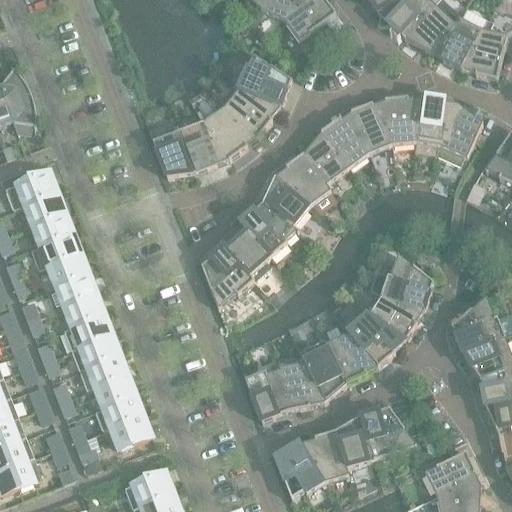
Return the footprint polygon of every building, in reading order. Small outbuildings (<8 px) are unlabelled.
[(263,17),(270,0),(241,0),(245,4),(247,2),(262,16),(262,17),(263,17)] [(270,0),(263,17),(285,27),(307,0),(270,0)] [(320,0),(307,0),(285,27),(300,48),(327,28),(337,21),(324,3),(323,4),(320,0)] [(366,0),(379,19),(408,0),(366,0)] [(423,0),(408,0),(379,19),(390,29),(389,30),(405,45),(435,11),(423,0)] [(435,11),(405,45),(406,46),(431,59),(462,25),(461,25),(456,30),(435,11)] [(462,25),(431,59),(444,65),(443,67),(462,77),(483,36),(462,25)] [(322,54),(335,38),(327,28),(300,48),(312,62),(317,58),(322,54)] [(483,36),(462,77),(464,77),(477,80),(476,81),(498,86),(508,41),(483,36)] [(240,96),(281,114),(293,88),(294,87),(256,62),(254,64),(256,65),(251,77),(249,76),(240,96)] [(33,102),(32,98),(30,93),(27,88),(24,84),(20,79),(16,76),(12,72),(11,73),(13,75),(0,92),(14,128),(18,140),(20,140),(19,139),(31,141),(33,131),(35,131),(35,134),(36,134),(37,127),(37,121),(36,114),(35,108),(33,102)] [(0,133),(14,128),(0,92),(0,91),(0,133)] [(224,115),(260,143),(273,126),(272,126),(281,114),(240,96),(233,92),(221,107),(227,112),(224,115)] [(393,151),(417,149),(424,104),(423,104),(410,105),(409,104),(388,106),(393,151)] [(424,104),(417,149),(416,159),(437,162),(442,153),(460,111),(445,109),(445,107),(424,104)] [(354,118),(370,160),(393,151),(388,106),(386,106),(386,107),(374,111),(374,110),(354,118)] [(460,111),(442,153),(468,165),(484,130),(460,111)] [(205,129),(231,166),(249,153),(248,152),(258,144),(259,144),(260,143),(224,115),(205,129)] [(323,138),(350,175),(370,160),(354,118),(352,118),(352,119),(342,126),(341,125),(323,138)] [(198,180),(182,138),(178,128),(173,130),(172,128),(150,137),(168,184),(196,180),(197,181),(198,180)] [(182,138),(198,180),(219,172),(230,166),(230,167),(231,166),(205,129),(182,138)] [(304,161),(331,197),(332,197),(328,191),(350,175),(323,138),(322,139),(304,161)] [(511,190),(511,140),(486,178),(488,179),(489,177),(501,183),(500,185),(511,190)] [(8,166),(16,163),(12,150),(3,154),(8,166)] [(276,183),(312,212),(326,201),(331,197),(304,161),(287,173),(288,175),(276,183)] [(15,217),(26,212),(59,199),(51,179),(7,196),(15,217)] [(264,210),(299,239),(300,238),(294,234),(312,212),(276,183),(264,210)] [(337,206),(331,197),(326,201),(332,210),(337,206)] [(26,212),(34,233),(67,220),(59,199),(26,212)] [(242,229),(272,263),(288,249),(286,247),(296,239),(298,240),(299,239),(264,210),(242,229)] [(34,233),(41,253),(75,240),(67,220),(34,233)] [(225,254),(255,288),(272,273),(267,268),(272,263),(242,229),(225,254)] [(41,253),(49,273),(83,260),(75,240),(41,253)] [(8,243),(0,245),(0,250),(4,260),(13,256),(8,243)] [(255,288),(225,254),(204,272),(203,273),(219,315),(221,314),(237,300),(239,302),(255,288)] [(49,273),(57,293),(91,280),(83,260),(49,273)] [(382,303),(425,317),(434,291),(435,290),(427,283),(418,276),(399,261),(398,263),(392,283),(377,278),(371,295),(382,303)] [(14,287),(23,283),(18,269),(9,273),(14,287)] [(423,270),(418,276),(427,283),(432,277),(423,270)] [(57,293),(65,313),(98,300),(91,280),(57,293)] [(23,283),(14,287),(19,300),(28,297),(23,283)] [(476,302),(481,308),(487,303),(482,297),(476,302)] [(65,313),(73,334),(106,321),(98,300),(65,313)] [(368,323),(406,348),(418,330),(417,329),(425,317),(382,303),(368,323)] [(464,361),(506,344),(498,324),(496,325),(488,305),(489,305),(487,303),(481,308),(453,333),(454,334),(464,361)] [(30,327),(39,323),(33,310),(24,313),(30,327)] [(7,336),(16,332),(11,318),(2,322),(7,336)] [(73,357),(114,341),(106,321),(73,334),(65,337),(73,357)] [(39,323),(30,327),(35,341),(44,337),(39,323)] [(406,348),(368,323),(350,339),(380,373),(396,359),(395,358),(405,349),(406,348)] [(234,330),(232,325),(224,328),(226,333),(234,330)] [(16,332),(7,336),(12,349),(22,346),(16,332)] [(328,350),(348,390),(367,381),(367,379),(378,374),(379,374),(380,373),(350,339),(328,350)] [(81,377),(122,361),(114,341),(73,357),(81,377)] [(511,358),(506,344),(464,361),(481,385),(511,372),(511,358)] [(348,390),(328,350),(326,345),(305,355),(310,366),(305,369),(325,409),(348,390)] [(45,368),(54,364),(49,350),(40,354),(45,368)] [(23,376),(32,373),(27,359),(18,363),(23,376)] [(88,397),(96,395),(130,381),(122,361),(81,377),(88,397)] [(54,364),(45,368),(51,381),(60,378),(54,364)] [(282,373),(290,418),(311,414),(311,412),(325,409),(305,369),(282,373)] [(511,372),(481,385),(486,413),(511,408),(511,372)] [(32,373),(23,376),(28,390),(37,386),(32,373)] [(290,418),(282,373),(280,374),(280,376),(268,381),(267,378),(246,386),(263,429),(290,418)] [(104,415),(137,401),(130,381),(96,395),(104,415)] [(0,408),(12,404),(4,383),(0,385),(0,408)] [(61,408),(70,404),(65,391),(56,394),(61,408)] [(38,416),(48,413),(42,399),(33,403),(38,416)] [(111,435),(145,422),(137,401),(104,415),(96,418),(104,437),(111,435)] [(12,404),(0,408),(0,431),(20,424),(12,404)] [(70,404),(61,408),(66,421),(75,418),(70,404)] [(511,408),(486,413),(499,440),(511,437),(511,408)] [(48,413),(38,416),(44,430),(53,427),(48,413)] [(362,423),(376,467),(396,461),(395,458),(415,453),(416,453),(417,452),(391,415),(390,416),(362,423)] [(145,422),(111,435),(119,456),(153,443),(145,422)] [(337,438),(349,482),(350,482),(348,475),(376,467),(362,423),(337,438)] [(0,454),(27,444),(20,424),(0,431),(0,454)] [(76,448),(85,445),(80,431),(71,435),(76,448)] [(511,437),(499,440),(503,461),(505,461),(507,473),(507,474),(508,475),(511,473),(511,437)] [(302,450),(326,489),(349,482),(337,438),(316,444),(316,446),(302,450)] [(54,457),(63,453),(58,440),(49,443),(54,457)] [(0,477),(35,464),(27,444),(0,454),(0,477)] [(85,445),(76,448),(85,470),(99,464),(96,456),(91,458),(85,445)] [(326,489),(302,450),(278,464),(277,465),(293,507),(295,506),(295,504),(306,498),(307,500),(326,489)] [(63,453),(54,457),(59,470),(68,467),(63,453)] [(452,461),(449,455),(442,459),(445,465),(452,461)] [(437,501),(482,493),(475,479),(477,479),(467,459),(426,479),(437,501)] [(35,464),(0,477),(0,494),(2,501),(43,485),(35,464)] [(84,470),(88,481),(104,475),(99,464),(85,470),(84,470)] [(132,511),(143,511),(175,500),(167,479),(126,495),(132,511)] [(481,511),(482,493),(437,501),(439,511),(481,511)] [(179,511),(175,500),(143,511),(179,511)]
